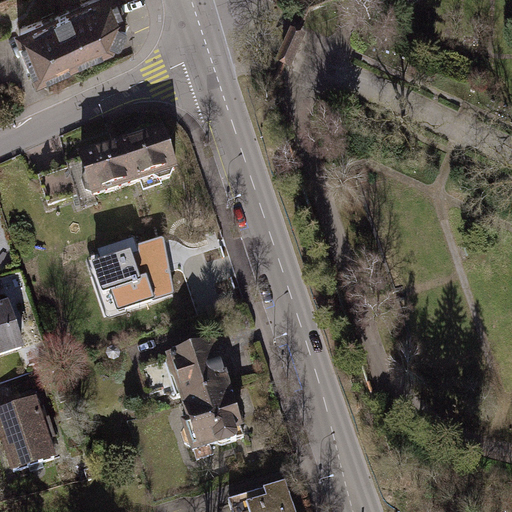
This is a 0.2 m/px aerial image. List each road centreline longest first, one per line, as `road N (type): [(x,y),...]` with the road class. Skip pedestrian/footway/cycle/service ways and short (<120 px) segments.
road 1 (secondary): [(204,52),(357,511)]
road 2 (residential): [(204,52),(0,145)]
